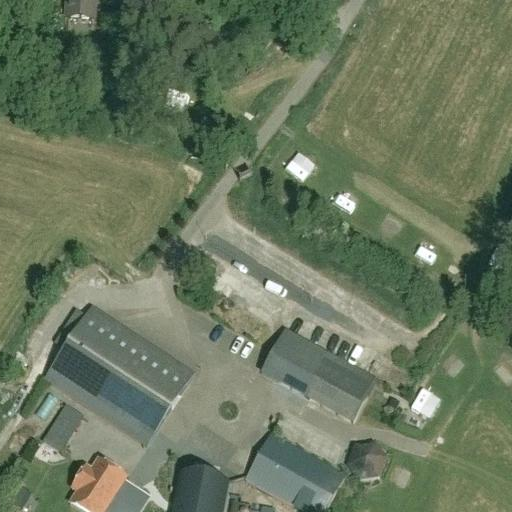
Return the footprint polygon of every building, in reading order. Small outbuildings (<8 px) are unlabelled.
[(95,25),(96,0),(64,0),(63,23),(95,25)] [(25,42),(34,46),(40,34),(30,30),(25,42)] [(92,312),(45,384),(144,449),(192,378),(92,312)] [(261,376),(352,427),(376,386),(285,334),(261,376)] [(466,386),(476,374),(458,359),(448,371),(466,386)] [(511,369),(503,376),(511,388),(511,369)] [(432,394),(416,412),(437,430),(452,412),(432,394)] [(70,404),(47,443),(67,454),(90,416),(70,404)] [(207,424),(190,445),(225,473),(242,451),(207,424)] [(303,424),(294,442),(325,457),(333,439),(303,424)] [(271,438),(245,483),(297,511),(326,511),(345,479),(271,438)] [(386,463),(373,446),(351,450),(345,471),(358,486),(378,483),(386,463)] [(67,507),(75,511),(104,511),(124,482),(95,463),(92,469),(89,473),(84,470),(69,492),(74,496),(67,507)] [(391,486),(403,492),(414,471),(401,465),(391,486)] [(222,511),(228,486),(181,477),(174,511),(222,511)] [(134,491),(120,511),(142,511),(149,501),(134,491)]
